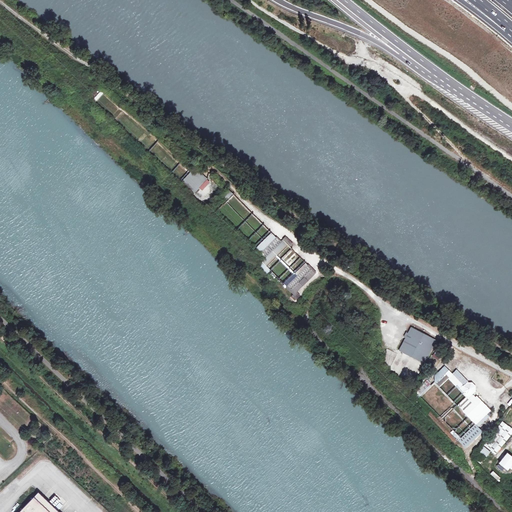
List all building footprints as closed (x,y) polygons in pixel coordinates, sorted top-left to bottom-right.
[(345,48),(346,42),(332,39),(331,45),(345,48)] [(98,87),(89,97),(93,101),(102,91),(98,87)] [(179,183),(192,195),(205,181),(196,173),(194,175),(189,171),(179,183)] [(219,199),(224,204),(232,196),(226,191),(219,199)] [(262,263),(266,266),(286,246),(281,241),(279,243),(275,238),(259,254),(264,259),(261,262),(262,263)] [(281,241),(286,246),(288,248),(291,244),(285,238),(281,241)] [(262,263),(258,266),(266,275),(270,271),(266,266),(262,263)] [(292,296),(294,293),(301,286),(298,283),(302,279),(305,282),(314,274),(306,266),(284,288),(292,296)] [(292,296),(290,298),(294,302),(298,298),(294,293),(292,296)] [(407,334),(404,339),(398,351),(423,364),(435,340),(423,333),(410,328),(407,334)] [(432,357),(438,360),(441,355),(435,351),(432,357)] [(430,379),(438,387),(448,377),(451,375),(443,366),(430,379)] [(451,375),(448,377),(459,388),(462,385),(451,375)] [(466,383),(462,386),(462,391),(465,395),(470,394),(473,391),(473,387),(470,383),(466,383)] [(501,399),(509,406),(511,402),(511,398),(506,394),(501,399)] [(466,396),(456,406),(460,411),(470,400),(466,396)] [(470,400),(460,411),(474,425),(485,414),(489,410),(475,396),(470,400)] [(485,414),(474,425),(476,427),(487,416),(485,414)] [(482,445),(494,454),(511,431),(511,430),(501,421),(482,445)] [(474,425),(458,441),(464,447),(480,431),(476,427),(474,425)] [(478,452),(485,458),(490,452),(483,446),(478,452)] [(511,457),(506,453),(498,463),(507,470),(511,464),(511,457)] [(498,481),(500,478),(493,471),(490,473),(498,481)] [(34,497),(48,511),(58,511),(38,493),(34,497)] [(48,511),(34,497),(19,511),(48,511)]
